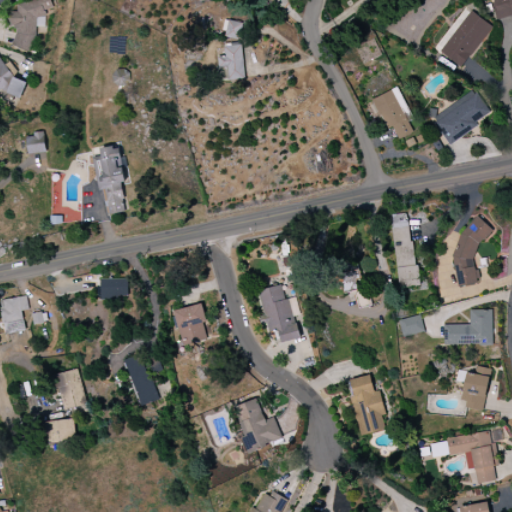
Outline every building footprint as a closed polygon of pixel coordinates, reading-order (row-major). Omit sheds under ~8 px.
[(12,47),(30,51),(38,18),(44,17),(46,10),(52,8),(49,0),(31,0),(18,3),(16,12),(10,13),(9,19),(10,27),(16,28),(12,47)] [(511,0),(492,0),(496,19),(511,15),(511,0)] [(463,68),(491,26),(464,8),(436,50),(463,68)] [(238,40),(242,24),(226,20),(223,36),(238,40)] [(244,79),(242,45),(224,46),(224,56),(217,57),(218,80),(244,79)] [(13,97),(23,91),(0,56),(0,90),(6,87),(13,97)] [(129,70),(113,70),(113,87),(129,87),(129,70)] [(372,99),(386,130),(392,127),(398,140),(413,133),(408,121),(412,120),(398,88),(372,99)] [(448,144),(491,115),(474,89),(436,115),(435,113),(429,117),(448,144)] [(45,153),(44,134),(26,135),(27,154),(45,153)] [(109,215),(126,212),(121,183),(126,183),(120,146),(99,150),(100,156),(92,157),(97,190),(105,189),(109,215)] [(417,286),(410,214),(392,215),(398,288),(417,286)] [(459,286),(479,284),(473,243),(488,241),(486,223),(451,227),(459,286)] [(343,292),(363,289),(360,271),(340,274),(343,292)] [(127,279),(101,279),(101,297),(127,298),(127,279)] [(257,291),(264,324),(267,323),(269,333),(278,331),(281,343),(299,339),(289,298),(284,299),(281,286),(257,291)] [(25,331),(22,311),(29,310),(26,296),(0,300),(0,302),(5,334),(25,331)] [(185,346),(207,340),(202,322),(205,321),(201,304),(175,311),(185,346)] [(492,345),(492,310),(469,311),(469,325),(443,325),(443,346),(492,345)] [(424,332),(420,316),(399,321),(403,337),(424,332)] [(126,359),(140,406),(156,401),(142,354),(126,359)] [(482,412),(491,370),(475,366),(473,375),(466,373),(460,400),(466,402),(465,408),(482,412)] [(86,405),(77,369),(53,375),(57,390),(59,389),(64,411),(86,405)] [(373,375),(348,381),(360,436),(385,431),(373,375)] [(233,407),(244,437),(241,438),(246,453),(280,441),(272,418),(265,421),(257,399),(233,407)] [(45,443),(75,442),(74,420),(45,421),(45,443)] [(476,484),(495,481),(493,467),(496,466),(490,432),(429,443),(432,459),(464,453),(467,470),(474,469),(476,484)] [(279,511),(287,500),(268,490),(256,511),(252,508),(249,511),(279,511)] [(459,506),(460,511),(490,511),(489,502),(459,506)]
